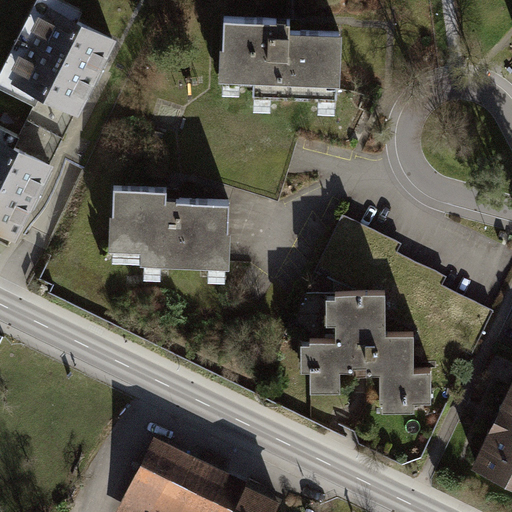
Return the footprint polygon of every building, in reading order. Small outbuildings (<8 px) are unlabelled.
[(84,10),(62,0),(37,0),(0,73),(0,86),(37,105),(30,119),(61,135),(74,110),(78,112),(97,74),(115,39),(79,21),(84,10)] [(291,19),(225,18),(225,45),(221,45),(220,77),(223,77),(223,84),(255,85),(255,91),(336,93),(337,81),(341,81),(343,31),(296,30),(291,30),(291,19)] [(0,127),(0,240),(9,245),(12,240),(16,242),(35,204),(55,164),(19,146),(23,139),(0,127)] [(167,189),(115,187),(114,212),(110,213),(109,249),(115,249),(114,257),(140,258),(140,262),(230,265),(231,228),(228,228),(229,200),(173,198),(167,198),(167,189)] [(345,215),(327,264),(344,270),(347,261),(423,290),(433,264),(402,253),(407,239),(345,215)] [(339,341),(312,342),(312,345),(302,345),(303,370),(311,370),(311,391),(341,391),(341,372),(357,371),(357,368),(362,367),(367,367),(367,374),(382,374),(382,401),(385,401),(385,411),(416,410),(416,401),(434,401),(433,373),(415,373),(414,336),(386,337),(385,294),(338,295),(339,300),(329,301),(330,323),(339,323),(339,341)] [(464,298),(460,318),(490,325),(495,305),(464,298)] [(511,382),(497,417),(472,472),(511,489),(511,382)] [(154,435),(115,511),(276,511),(281,503),(248,487),(245,485),(248,481),(154,435)]
